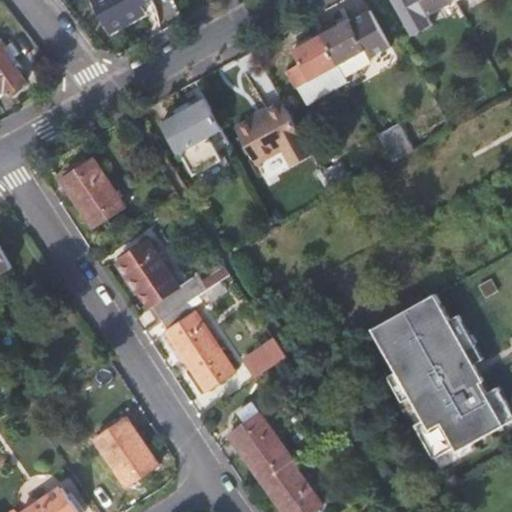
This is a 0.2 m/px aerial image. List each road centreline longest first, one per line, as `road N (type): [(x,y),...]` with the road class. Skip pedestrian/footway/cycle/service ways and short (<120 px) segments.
road 1 (residential): [(4,155),(219,476)]
road 2 (residential): [(105,99),(284,0)]
road 3 (residential): [(37,0),(105,99)]
